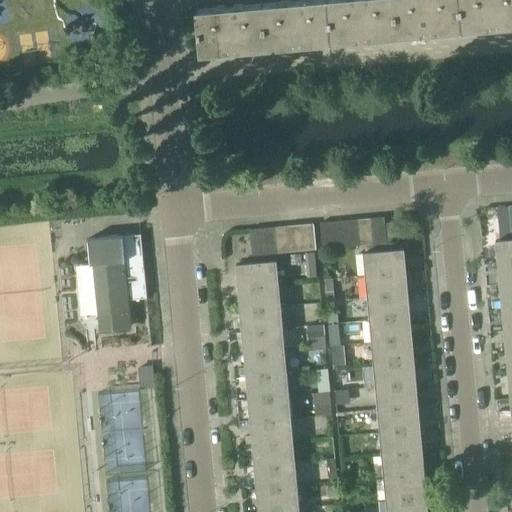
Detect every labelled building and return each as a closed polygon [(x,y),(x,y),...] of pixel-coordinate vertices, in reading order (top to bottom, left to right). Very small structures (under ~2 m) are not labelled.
[(293,0),(262,3),(266,47),(332,41),(327,0),(293,0)] [(327,0),(332,41),(397,35),(394,0),(327,0)] [(394,0),(397,35),(463,29),(460,0),(394,0)] [(511,0),(460,0),(463,29),(511,24),(511,0)] [(200,53),(266,47),(262,3),(229,6),(197,9),(200,53)] [(383,216),(370,217),(372,243),(380,243),(385,242),(383,216)] [(360,245),(369,244),(372,243),(370,217),(357,218),(360,245)] [(347,246),(360,245),(357,218),(344,219),(347,246)] [(331,221),(334,247),(347,246),(344,219),(331,221)] [(322,248),(334,247),(331,221),(320,222),(322,248)] [(299,224),(302,250),(316,248),(313,222),(299,224)] [(287,225),(289,251),(302,250),(299,224),(287,225)] [(287,225),(274,226),(276,252),(285,251),(289,251),(287,225)] [(276,252),(274,226),(249,228),(252,254),(254,254),(276,252)] [(143,257),(140,235),(88,239),(90,264),(94,264),(101,329),(131,326),(129,300),(146,298),(143,257)] [(511,260),(511,238),(495,240),(497,262),(511,260)] [(380,243),(372,243),(369,244),(369,251),(363,251),(365,274),(405,270),(403,248),(380,250),(380,243)] [(238,286),(278,282),(276,260),(286,259),(285,251),(276,252),(254,254),(255,261),(236,263),(238,286)] [(301,252),(289,253),(290,263),(302,262),(301,252)] [(315,252),(305,253),(307,278),(317,277),(315,252)] [(511,283),(511,260),(497,262),(500,284),(511,283)] [(407,293),(405,270),(365,274),(367,296),(407,293)] [(240,308),(280,305),(278,282),(238,286),(240,308)] [(502,307),(511,306),(511,283),(500,284),(502,307)] [(369,319),(410,315),(407,293),(367,296),(369,319)] [(242,331),(282,327),(280,305),(240,308),(242,331)] [(504,329),(511,328),(511,306),(502,307),(504,329)] [(328,323),(339,322),(337,307),(327,308),(328,323)] [(371,341),(412,338),(410,315),(369,319),(371,341)] [(338,323),(329,324),(330,334),(331,346),(340,346),(339,333),(338,323)] [(324,324),(309,325),(310,337),(325,336),(324,324)] [(244,353),(285,350),(282,327),(242,331),(244,353)] [(373,364),(414,360),(412,338),(371,341),(373,364)] [(340,346),(331,346),(332,365),(346,364),(344,345),(340,346)] [(246,375),(287,372),(285,350),(244,353),(246,375)] [(375,386),(416,383),(414,360),(373,364),(375,386)] [(152,366),(139,367),(140,375),(153,374),(152,366)] [(328,391),(326,369),(316,370),(318,392),(328,391)] [(248,398),(289,395),(287,372),(246,375),(248,398)] [(377,408),(418,405),(416,383),(375,386),(377,408)] [(330,392),(314,394),(316,415),(332,414),(330,392)] [(250,420),(291,417),(289,395),(248,398),(250,420)] [(380,431),(420,428),(418,405),(377,408),(380,431)] [(510,420),(509,412),(509,409),(496,410),(497,422),(510,420)] [(252,443),(293,440),(291,417),(250,420),(252,443)] [(382,453),(422,450),(420,428),(380,431),(382,453)] [(254,465),(295,462),(293,440),(252,443),(254,465)] [(384,476),(424,473),(422,450),(382,453),(384,476)] [(338,482),(335,459),(326,460),(329,483),(338,482)] [(256,488),(297,485),(295,462),(254,465),(256,488)] [(386,498),(426,495),(424,473),(384,476),(386,498)] [(258,510),(299,507),(297,485),(256,488),(258,510)] [(336,485),(328,486),(329,496),(337,495),(336,485)] [(386,511),(427,511),(426,495),(386,498),(386,511)]
